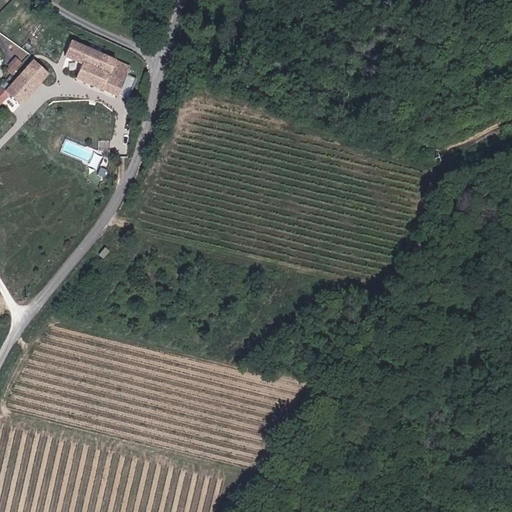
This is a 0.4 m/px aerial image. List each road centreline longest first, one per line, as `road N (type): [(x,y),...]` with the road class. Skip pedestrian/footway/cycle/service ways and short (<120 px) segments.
road 1 (unclassified): [(167,55),(146,144),(125,190),(0,364)]
road 2 (residential): [(49,0),(167,55)]
